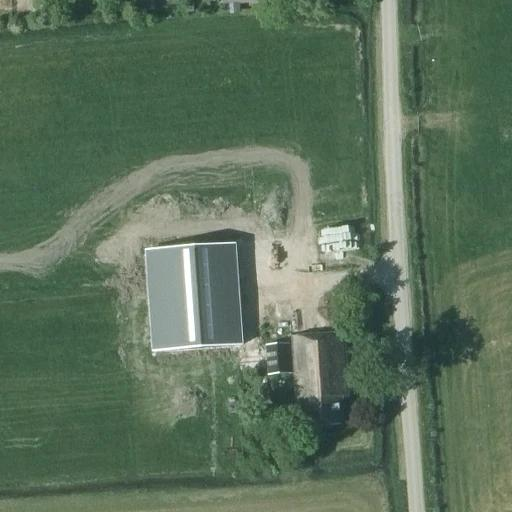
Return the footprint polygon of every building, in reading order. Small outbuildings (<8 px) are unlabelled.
[(134,0),(135,12),(154,11),(153,0),(134,0)] [(184,0),(186,13),(193,12),(191,0),(184,0)] [(224,15),(240,14),(239,4),(223,5),(224,15)] [(233,245),(148,251),(155,353),(240,347),(233,245)] [(252,345),(243,345),(243,366),(267,366),(266,327),(252,327),(252,345)] [(267,345),(267,349),(268,367),(269,376),(295,374),(297,408),(302,408),(303,427),(344,424),(343,398),(348,397),(344,333),(288,336),(289,343),(267,345)]
